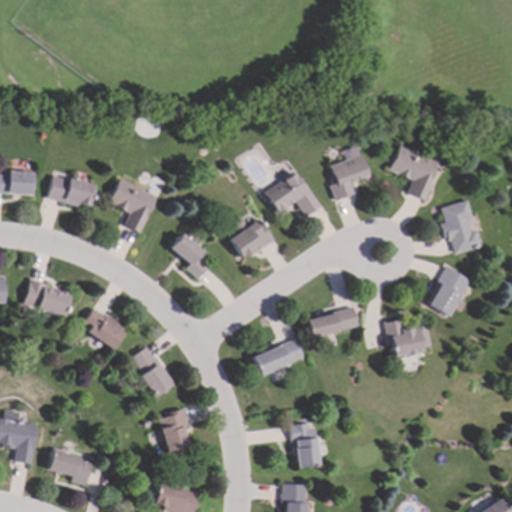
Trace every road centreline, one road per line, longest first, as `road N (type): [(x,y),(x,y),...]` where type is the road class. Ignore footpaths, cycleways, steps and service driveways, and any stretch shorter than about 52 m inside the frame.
road 1 (residential): [(238,511),(228,416),(173,319),(114,271),(56,247),(0,237)]
road 2 (residential): [(196,349),(312,265),(356,250)]
road 3 (residential): [(358,264),(374,276),(387,273),(397,264),(396,243),(377,232),(363,237),(358,264)]
